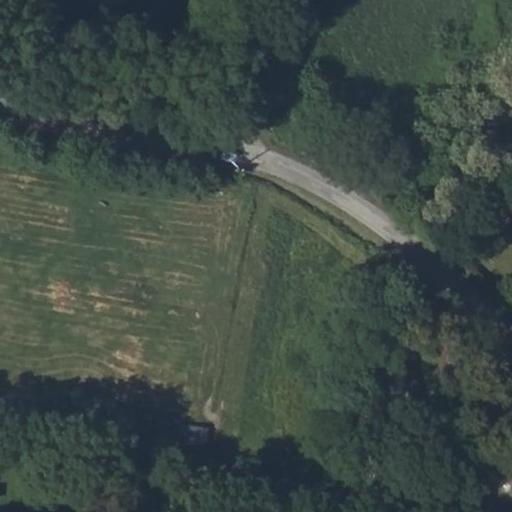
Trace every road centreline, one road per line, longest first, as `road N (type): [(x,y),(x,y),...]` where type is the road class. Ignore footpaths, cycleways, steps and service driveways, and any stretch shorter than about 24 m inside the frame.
road 1 (unclassified): [(511,343),(426,259),(298,171),(246,153),(0,110)]
road 2 (track): [(284,0),(254,89),(246,153)]
